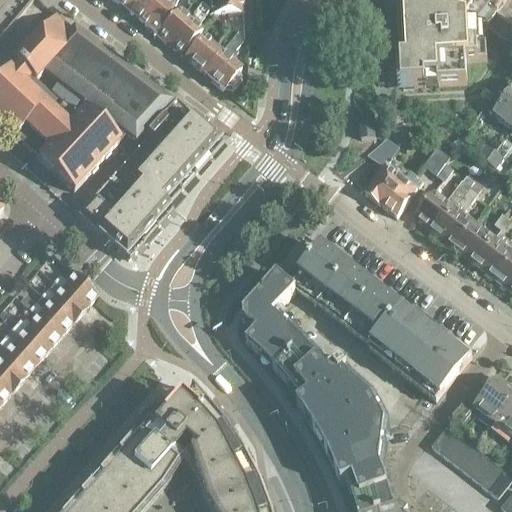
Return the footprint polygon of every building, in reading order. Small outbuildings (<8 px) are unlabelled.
[(110,0),(110,2),(126,14),(134,0),(110,0)] [(134,0),(126,14),(141,26),(156,0),(134,0)] [(156,39),(175,9),(176,8),(178,0),(171,0),(169,5),(164,1),(165,0),(156,0),(141,26),(156,39)] [(504,3),(506,0),(400,0),(397,4),(397,5),(400,65),(400,73),(401,73),(402,91),(467,88),(466,65),(487,64),(486,48),(485,30),(495,15),(496,16),(505,3),(504,3)] [(169,49),(201,11),(191,2),(187,7),(191,10),(185,17),(179,12),(175,9),(156,39),(169,49)] [(243,19),(242,3),(209,4),(209,20),(212,20),(230,33),(238,39),(244,43),(242,19),(243,19)] [(181,59),(204,33),(199,29),(208,17),(201,11),(169,49),(181,59)] [(118,147),(117,147),(125,139),(134,146),(144,135),(172,105),(73,29),(70,33),(55,19),(12,63),(16,67),(10,75),(8,74),(0,82),(0,128),(13,141),(14,140),(38,162),(37,163),(72,196),(118,147)] [(204,79),(238,39),(230,33),(215,51),(203,41),(185,62),(204,79)] [(241,73),(231,65),(239,55),(236,53),(244,43),(238,39),(204,79),(223,95),(226,91),(232,94),(242,82),(238,77),(241,73)] [(511,133),(511,95),(494,119),(511,133)] [(167,210),(223,146),(175,104),(173,106),(172,105),(144,135),(149,140),(77,220),(128,265),(172,215),(167,210)] [(361,143),(374,142),(373,120),(360,120),(361,143)] [(366,161),(384,175),(386,172),(400,154),(387,144),(366,161)] [(489,167),(496,157),(487,150),(479,160),(489,167)] [(437,153),(423,172),(436,181),(450,163),(437,153)] [(496,157),(489,167),(496,172),(504,163),(496,157)] [(412,203),(417,195),(386,172),(384,175),(366,199),(379,210),(380,209),(397,222),(412,203)] [(436,239),(476,185),(469,179),(467,182),(466,181),(462,186),(446,207),(434,197),(415,223),(436,239)] [(456,254),(475,228),(463,219),(478,199),(478,198),(484,191),(476,185),(436,239),(456,254)] [(501,236),(511,221),(511,214),(510,213),(504,221),(502,219),(494,230),(501,236)] [(496,284),(511,263),(511,256),(504,250),(510,241),(509,240),(511,235),(511,221),(501,236),(495,244),(476,269),(496,284)] [(475,228),(456,254),(476,269),(495,244),(475,228)] [(294,397),(301,407),(296,410),(303,420),(310,430),(316,440),(322,451),(325,456),(331,467),(336,478),(340,489),(346,487),(350,497),(353,507),(354,511),(392,511),(391,506),(387,494),(379,473),(385,433),(372,409),(342,371),(328,381),(318,368),(288,335),(272,321),(295,293),(371,351),(368,354),(436,407),(472,361),(323,246),(298,278),(285,267),(242,316),(243,317),(243,323),(244,325),(242,328),(243,345),(252,353),(261,361),(270,370),(274,374),(282,383),(290,392),(294,397)] [(511,296),(511,263),(496,284),(511,296)] [(84,314),(97,300),(98,299),(73,278),(73,279),(66,287),(59,280),(53,287),(60,294),(84,315),(85,314),(84,314)] [(84,315),(60,294),(54,301),(47,294),(41,301),(48,307),(72,328),(84,315)] [(72,328),(48,307),(42,315),(34,308),(29,315),(36,321),(60,342),(72,328)] [(48,356),(60,342),(36,321),(30,329),(22,322),(17,328),(48,356)] [(36,369),(48,356),(17,328),(11,335),(19,342),(12,349),(36,369)] [(24,383),(36,369),(12,349),(5,342),(0,347),(0,350),(6,356),(0,362),(24,383)] [(0,387),(11,397),(23,384),(24,383),(0,362),(0,361),(0,387)] [(474,413),(495,429),(511,407),(511,392),(498,381),(476,410),(466,402),(448,424),(458,432),(474,413)] [(0,409),(11,398),(11,397),(0,387),(0,409)] [(263,511),(256,490),(241,462),(224,436),(189,394),(188,395),(189,396),(179,404),(176,402),(153,429),(141,418),(57,511),(263,511)] [(511,407),(495,429),(511,442),(511,407)] [(441,460),(456,441),(446,433),(431,452),(441,460)] [(450,467),(465,448),(456,441),(441,460),(450,467)] [(465,448),(450,467),(460,474),(474,455),(465,448)] [(469,482),(484,463),(474,455),(460,474),(469,482)] [(479,489),(494,470),(484,463),(469,482),(479,489)] [(488,496),(503,477),(494,470),(479,489),(488,496)] [(511,484),(503,477),(488,496),(498,504),(511,485),(511,484)] [(511,511),(511,498),(501,511),(511,511)]
